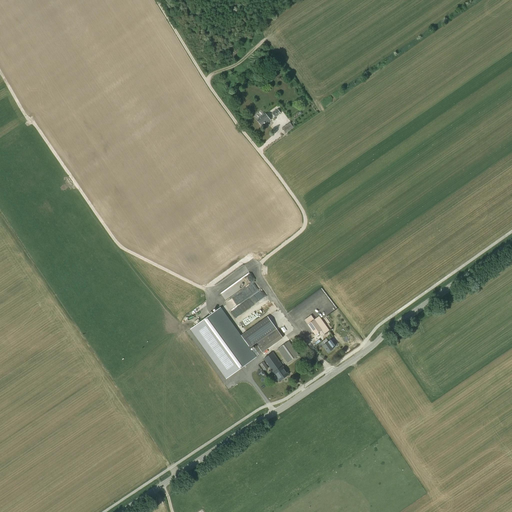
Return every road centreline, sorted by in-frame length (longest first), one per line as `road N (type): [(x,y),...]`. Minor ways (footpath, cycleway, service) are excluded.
road 1 (track): [(297,330),(258,268),(301,230),(303,212),(156,0)]
road 2 (track): [(241,332),(211,292),(116,243),(0,71)]
road 3 (tertiary): [(122,511),(332,373)]
road 4 (tertiary): [(332,373),(511,243)]
